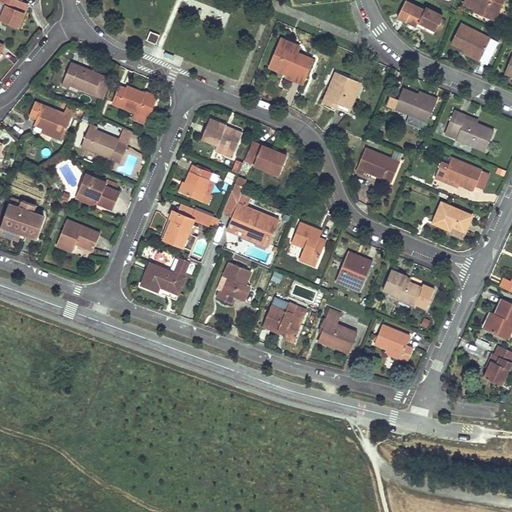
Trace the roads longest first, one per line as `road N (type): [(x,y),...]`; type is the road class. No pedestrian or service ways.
road 1 (residential): [(189,84),(308,135),(357,218),(477,272)]
road 2 (residential): [(100,297),(265,358),(420,396)]
road 3 (residential): [(94,319),(407,418)]
road 4 (residential): [(100,297),(189,84)]
road 5 (residential): [(511,101),(409,56),(380,29),(367,0)]
road 6 (residential): [(420,396),(477,272)]
road 7 (residential): [(74,22),(189,84)]
